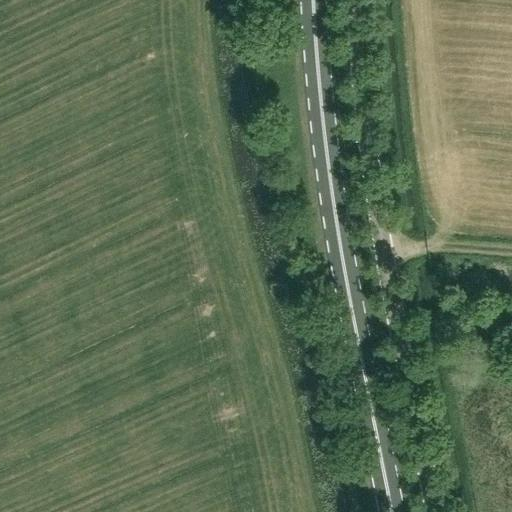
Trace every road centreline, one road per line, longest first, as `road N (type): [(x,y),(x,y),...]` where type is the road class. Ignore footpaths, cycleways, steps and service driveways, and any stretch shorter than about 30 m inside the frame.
road 1 (unclassified): [(429,511),(368,204),(348,0)]
road 2 (primary): [(387,511),(344,286),(308,0)]
